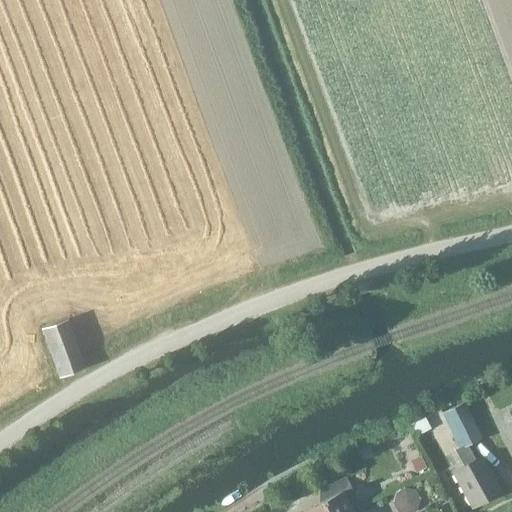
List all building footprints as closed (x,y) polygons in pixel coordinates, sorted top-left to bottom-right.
[(85,369),(67,320),(42,329),(60,378),(85,369)] [(463,402),(441,412),(457,447),(453,449),(463,466),(453,472),(472,506),(499,492),(480,457),(474,460),(467,445),(481,438),(463,402)] [(398,417),(400,430),(415,427),(413,414),(398,417)] [(307,511),(303,511),(346,511),(351,510),(347,500),(355,496),(346,477),(319,490),(324,500),(306,509),(307,511)] [(401,483),(378,494),(386,511),(390,511),(411,502),(401,483)]
